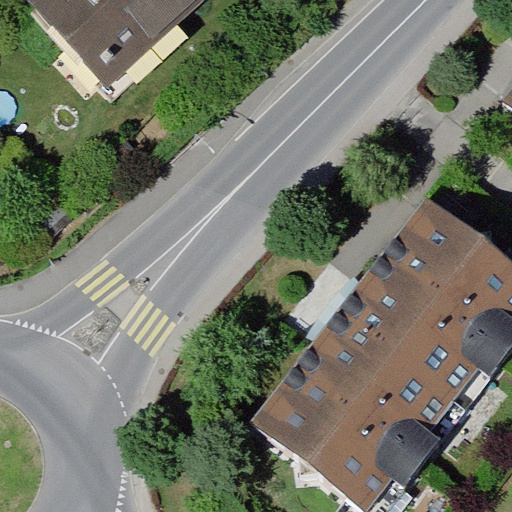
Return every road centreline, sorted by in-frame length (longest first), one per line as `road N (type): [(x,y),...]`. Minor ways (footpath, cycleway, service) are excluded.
road 1 (residential): [(88,453),(226,199)]
road 2 (residential): [(428,0),(226,199)]
road 3 (residential): [(226,199),(106,285),(0,345)]
road 4 (secondary): [(88,453),(77,415),(54,384),(0,354)]
